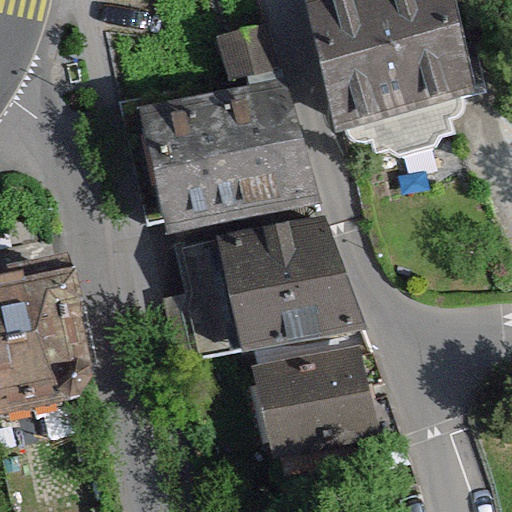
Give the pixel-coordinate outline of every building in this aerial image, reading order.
[(464,0),(322,0),(358,138),(491,104),(464,0)] [(291,80),(150,119),(177,218),(319,179),(291,80)] [(341,218),(221,244),(248,359),(368,329),(341,218)] [(71,261),(0,277),(0,428),(104,406),(71,261)] [(368,329),(248,359),(273,458),(393,428),(368,329)]
